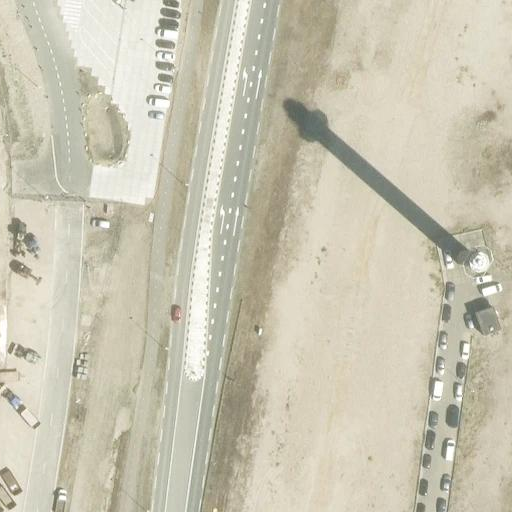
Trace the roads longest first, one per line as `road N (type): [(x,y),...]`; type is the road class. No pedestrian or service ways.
road 1 (secondary): [(182,441),(209,376),(271,0)]
road 2 (secondary): [(227,0),(190,216),(176,362),(182,441)]
road 3 (unclassified): [(31,0),(61,100),(68,181)]
